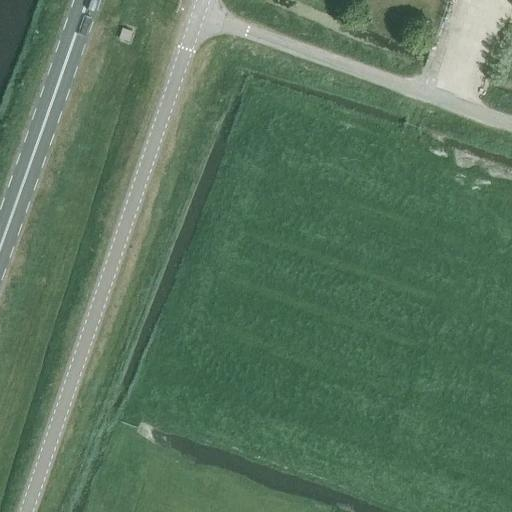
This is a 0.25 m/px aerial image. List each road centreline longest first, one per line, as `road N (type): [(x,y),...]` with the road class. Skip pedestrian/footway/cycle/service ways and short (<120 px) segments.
road 1 (unclassified): [(28,511),(198,15)]
road 2 (unclassified): [(511,126),(198,15)]
road 3 (primary): [(0,248),(86,0)]
